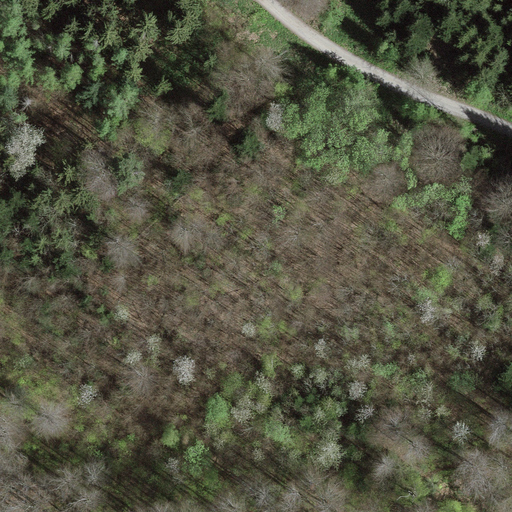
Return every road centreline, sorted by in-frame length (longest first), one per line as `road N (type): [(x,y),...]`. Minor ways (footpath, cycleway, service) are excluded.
road 1 (track): [(265,0),(296,27),(511,138)]
road 2 (track): [(511,446),(344,511)]
